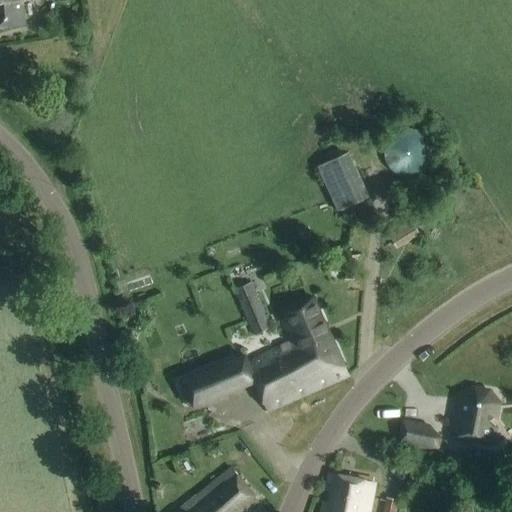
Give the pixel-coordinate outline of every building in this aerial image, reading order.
[(29,0),(0,0),(0,26),(25,24),(22,1),(29,0)] [(428,167),(432,158),(433,148),(429,139),(422,133),(413,129),(403,130),(394,135),(388,143),(386,152),(388,162),(394,170),(402,175),(412,176),(421,173),(428,167)] [(372,197),(351,153),(319,167),(340,212),(372,197)] [(388,235),(397,251),(420,236),(411,221),(388,235)] [(360,257),(344,257),(346,281),(361,280),(360,257)] [(276,330),(256,286),(239,293),(259,337),(276,330)] [(349,375),(316,298),(281,313),(294,344),(251,362),(248,355),(183,383),(193,407),(257,380),(269,409),(349,375)] [(493,445),(499,423),(496,422),(499,408),(491,392),(477,388),(461,399),(452,436),(493,445)] [(404,420),(399,444),(440,452),(442,440),(430,425),(404,420)] [(261,501),(229,464),(173,511),(238,511),(237,511),(247,503),(252,509),(261,501)] [(369,511),(375,483),(332,474),(329,489),(334,491),(332,503),(326,502),(323,511),(369,511)] [(386,499),(383,511),(397,511),(399,501),(386,499)]
